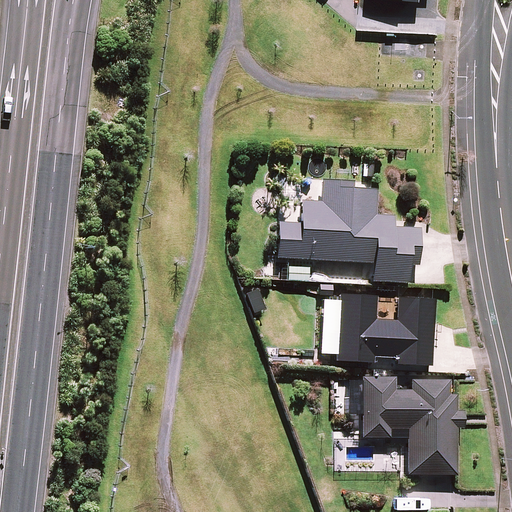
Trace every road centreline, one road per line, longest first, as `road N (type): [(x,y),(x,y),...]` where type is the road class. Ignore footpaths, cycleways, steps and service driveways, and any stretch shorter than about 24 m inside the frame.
road 1 (primary): [(76,0),(20,511)]
road 2 (primary): [(0,269),(28,0)]
road 3 (tertiary): [(499,34),(497,179),(511,276)]
